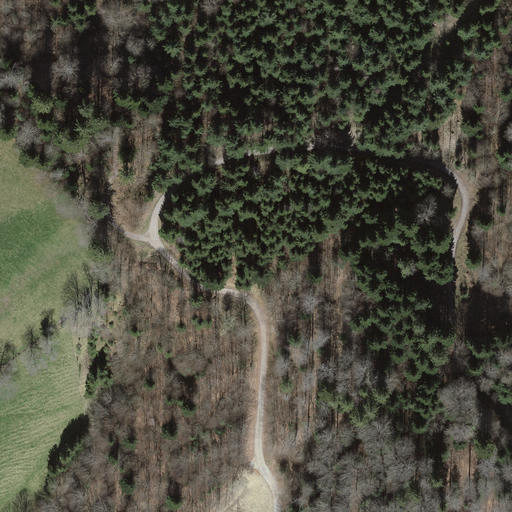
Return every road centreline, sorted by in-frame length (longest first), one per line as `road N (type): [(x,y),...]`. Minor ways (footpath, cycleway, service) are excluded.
road 1 (track): [(146,237),(172,174),(244,154),(337,145),(429,164),(460,179),(466,202),(451,252),(460,364),(511,415)]
road 2 (track): [(268,511),(256,459),(261,362),(245,301),(208,288),(146,237)]
road 3 (track): [(109,207),(73,165),(62,123),(74,110),(47,70),(23,81),(0,38)]
